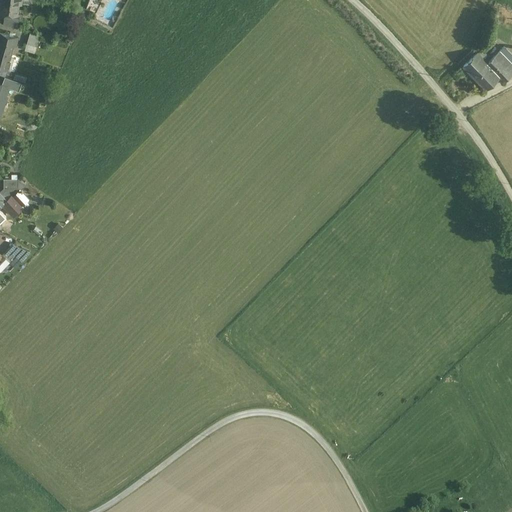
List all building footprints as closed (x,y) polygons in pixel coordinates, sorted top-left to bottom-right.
[(21,0),(0,0),(0,7),(0,12),(5,13),(17,14),(18,4),(21,4),(21,0)] [(17,14),(5,13),(4,19),(14,20),(17,21),(22,21),(23,15),(17,14)] [(18,38),(0,32),(0,53),(10,56),(13,46),(16,47),(18,38)] [(41,36),(30,33),(27,44),(38,47),(41,36)] [(477,52),(462,67),(488,92),(500,79),(505,83),(511,76),(511,54),(504,47),(488,63),(477,52)] [(10,56),(0,53),(0,68),(7,71),(11,56),(10,56)] [(27,78),(15,74),(13,80),(25,83),(27,78)] [(27,84),(14,80),(11,88),(24,93),(27,84)] [(18,188),(18,179),(3,179),(3,180),(4,180),(4,188),(3,188),(4,188),(18,188)] [(0,206),(3,204),(7,209),(6,209),(13,216),(21,209),(19,208),(28,199),(22,192),(23,192),(22,191),(21,191),(18,188),(4,188),(0,191),(0,206)] [(22,261),(9,248),(2,255),(9,261),(16,268),(22,261)] [(0,254),(0,271),(9,261),(2,255),(1,255),(0,254)]
